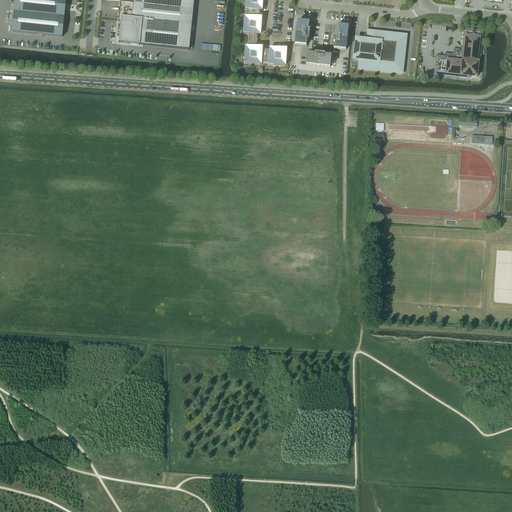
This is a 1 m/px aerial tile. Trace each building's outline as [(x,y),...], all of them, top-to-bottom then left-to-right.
[(65,0),(15,0),(12,33),(62,38),(65,0)] [(118,28),(117,33),(118,33),(119,33),(118,43),(119,43),(127,44),(128,44),(139,45),(140,46),(140,45),(189,50),(193,0),(133,0),(133,4),(120,2),(120,3),(118,23),(120,23),(120,28),(119,28),(118,28)] [(268,63),(268,65),(285,66),(286,50),(269,49),(269,50),(261,50),(262,48),(256,48),(257,35),(260,35),(261,18),(259,18),(259,10),(261,11),(261,0),(245,0),(245,9),(247,10),(246,17),(244,17),(243,34),(249,34),(248,47),(245,47),(244,64),(260,65),(261,63),(268,63)] [(297,22),(294,45),(295,45),(307,46),(310,23),(297,22)] [(348,27),(335,26),(332,49),(345,51),(348,27)] [(435,66),(436,67),(436,69),(435,69),(435,73),(466,76),(466,75),(475,76),(476,77),(475,76),(476,67),(477,67),(481,31),(477,31),(477,32),(474,31),(474,30),(472,30),(472,31),(465,30),(463,50),(458,50),(458,53),(455,52),(455,54),(445,53),(444,58),(437,58),(436,64),(435,64),(435,66)] [(359,69),(402,74),(406,36),(368,31),(367,40),(355,39),(353,59),(359,60),(359,69)] [(306,65),(329,68),(329,67),(331,55),(307,53),(306,65)] [(471,144),(492,145),(492,137),(471,136),(471,144)]
